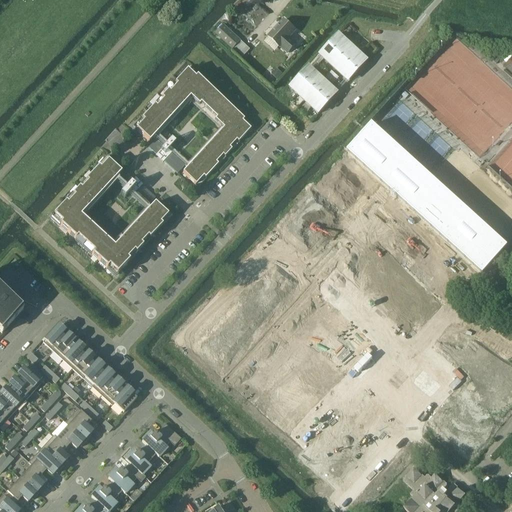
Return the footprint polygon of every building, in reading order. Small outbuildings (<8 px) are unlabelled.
[(250,12),(246,16),(257,26),(268,13),(254,0),(247,8),(250,12)] [(284,20),(268,37),(280,48),(281,47),(288,54),(296,45),(289,38),(295,31),(284,20)] [(215,34),(233,50),(241,41),(223,25),(215,34)] [(322,54),(350,80),(366,63),(338,37),(322,54)] [(292,87),(320,113),(337,95),(308,69),(292,87)] [(275,70),(271,74),(277,80),(281,75),(275,70)] [(236,141),(238,143),(251,129),(242,122),(244,120),(197,77),(195,79),(187,71),(174,84),(176,86),(170,93),(168,92),(161,99),(163,101),(156,108),(154,106),(141,120),(143,122),(136,130),(149,142),(190,98),(223,129),(183,173),(196,185),(203,177),(205,179),(218,165),(216,163),(223,156),(225,158),(232,150),(230,148),(236,141)] [(326,78),(334,85),(339,79),(332,72),(326,78)] [(177,174),(185,166),(156,140),(148,148),(156,155),(155,156),(163,163),(163,162),(177,174)] [(160,224),(168,216),(155,204),(114,248),(80,217),(121,173),(108,161),(100,169),(98,167),(86,181),(88,183),(81,190),(79,189),(72,196),(74,198),(67,205),(65,203),(53,217),(61,224),(60,226),(75,241),(77,239),(93,253),(91,255),(107,269),(109,267),(117,275),(129,262),(127,260),(134,253),(136,254),(143,247),(141,245),(147,238),(149,240),(162,226),(160,224)] [(343,176),(359,190),(367,182),(352,167),(343,176)] [(148,206),(156,198),(142,185),(143,185),(135,178),(135,179),(127,171),(119,180),(148,206)] [(335,184),(351,199),(359,190),(343,176),(335,184)] [(327,193),(342,208),(351,199),(335,184),(327,193)] [(319,202),(334,217),(342,208),(327,193),(319,202)] [(310,210),(326,225),(334,217),(319,202),(310,210)] [(302,219),(317,234),(326,225),(310,210),(302,219)] [(294,228),(309,243),(317,234),(302,219),(294,228)] [(286,236),(301,251),(309,243),(294,228),(286,236)] [(357,244),(330,274),(337,280),(338,279),(352,292),(351,293),(363,305),(364,304),(378,317),(377,318),(397,336),(421,310),(419,308),(423,304),(425,306),(426,305),(412,293),(410,295),(406,292),(408,289),(395,278),(393,280),(384,272),(386,270),(373,259),(371,261),(363,253),(364,251),(357,244)] [(0,331),(2,333),(23,311),(0,289),(0,331)] [(56,350),(68,336),(58,327),(43,343),(53,353),(56,350)] [(68,336),(56,350),(53,353),(63,362),(78,345),(68,336)] [(75,367),(87,354),(78,345),(63,362),(72,371),(75,367)] [(30,354),(27,358),(34,364),(37,360),(30,354)] [(87,354),(75,367),(72,371),(83,380),(85,378),(84,377),(97,363),(87,354)] [(94,386),(107,372),(97,363),(84,377),(85,378),(94,386)] [(19,376),(35,391),(44,381),(28,366),(19,376)] [(41,371),(48,377),(52,374),(45,367),(41,371)] [(94,386),(92,388),(102,397),(117,381),(107,372),(94,386)] [(48,377),(55,384),(59,380),(52,374),(48,377)] [(10,386),(26,401),(35,391),(19,376),(10,386)] [(113,404),(126,390),(117,381),(102,397),(112,407),(114,404),(113,404)] [(64,385),(61,389),(68,395),(71,392),(64,385)] [(26,401),(10,386),(1,396),(17,411),(26,401)] [(113,404),(114,404),(124,413),(136,399),(126,390),(113,404)] [(68,395),(75,402),(78,398),(71,392),(68,395)] [(0,396),(0,412),(8,420),(17,411),(1,396),(0,396)] [(54,396),(48,403),(51,406),(58,399),(54,396)] [(41,410),(45,413),(51,406),(48,403),(41,410)] [(80,407),(87,413),(91,409),(83,403),(80,407)] [(51,411),(55,414),(62,407),(58,404),(51,411)] [(317,467),(312,473),(341,500),(347,494),(345,492),(355,480),(358,482),(369,469),(367,467),(378,455),(380,457),(400,436),(399,435),(398,436),(394,432),(395,431),(370,408),(351,430),(353,432),(342,444),(340,442),(328,455),(330,457),(319,469),(317,467)] [(87,413),(94,420),(98,416),(91,409),(87,413)] [(68,426),(86,443),(91,437),(89,436),(92,432),(86,427),(91,422),(78,410),(65,424),(68,427),(68,426)] [(51,411),(45,418),(49,421),(55,414),(51,411)] [(0,429),(8,420),(0,412),(0,429)] [(36,415),(30,422),(33,425),(39,419),(36,415)] [(23,429),(27,433),(33,425),(30,422),(23,429)] [(102,426),(109,433),(112,429),(105,423),(102,426)] [(56,439),(66,449),(70,444),(76,450),(79,446),(81,448),(86,443),(68,426),(68,427),(56,439)] [(174,447),(181,440),(165,426),(157,435),(154,432),(151,435),(150,433),(142,442),(146,446),(156,455),(159,458),(167,449),(165,447),(170,443),(174,447)] [(27,437),(31,441),(37,434),(34,430),(27,437)] [(18,435),(12,442),(15,445),(22,438),(18,435)] [(41,450),(54,462),(62,469),(66,464),(65,462),(68,459),(62,453),(66,449),(56,439),(53,436),(41,450)] [(27,437),(21,444),(24,448),(31,441),(27,437)] [(5,449),(9,452),(15,445),(12,442),(5,449)] [(146,446),(140,453),(137,450),(134,453),(133,452),(125,461),(129,465),(129,464),(142,476),(142,475),(150,467),(147,464),(156,455),(146,446)] [(62,469),(54,462),(41,450),(28,464),(31,466),(32,466),(42,475),(46,471),(52,476),(55,473),(57,474),(62,469)] [(9,457),(7,460),(3,464),(6,467),(13,460),(9,457)] [(129,464),(129,465),(123,472),(120,469),(117,471),(116,470),(108,479),(112,483),(122,491),(122,492),(125,494),(133,486),(132,484),(136,479),(141,483),(145,478),(142,475),(142,476),(129,464)] [(19,479),(37,496),(42,490),(40,489),(44,485),(38,480),(42,475),(32,466),(31,466),(19,479)] [(414,470),(403,482),(410,489),(413,492),(411,495),(414,498),(404,510),(406,511),(457,511),(463,507),(459,504),(465,496),(454,486),(447,493),(444,491),(448,487),(436,476),(432,479),(428,476),(425,480),(416,471),(414,470)] [(37,496),(19,479),(7,493),(17,502),(22,497),(28,503),(31,499),(32,501),(37,496)] [(112,483),(106,490),(103,487),(101,490),(99,489),(91,498),(95,502),(95,501),(107,511),(108,511),(116,504),(113,501),(122,492),(122,491),(112,483)] [(0,500),(0,510),(2,511),(18,511),(19,511),(13,507),(17,502),(7,493),(0,500)] [(107,511),(95,501),(95,502),(89,509),(86,506),(83,508),(82,507),(77,511),(107,511)]
